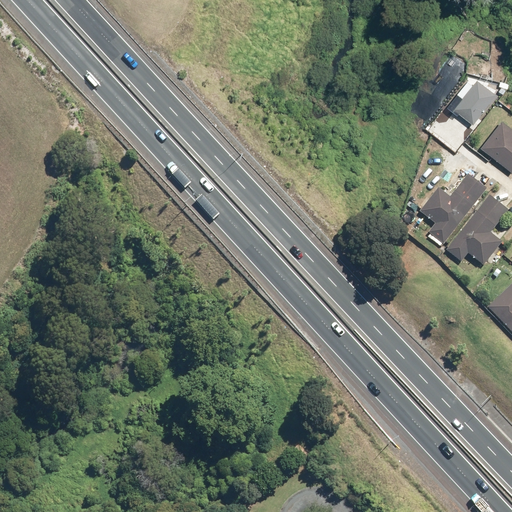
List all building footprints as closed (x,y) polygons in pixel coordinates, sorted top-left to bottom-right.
[(457,106),(477,122),(502,93),(483,76),(477,82),(472,78),(461,91),(466,95),(457,106)] [(511,124),(504,119),(483,146),(511,169),(511,124)] [(463,144),(433,122),(427,130),(457,152),(463,144)] [(489,188),(471,174),(454,196),(441,186),(422,210),(438,223),(431,231),(446,243),(489,188)] [(511,209),(492,193),(448,248),(464,261),(470,253),(485,265),(505,240),(493,231),(511,209)] [(511,285),(490,306),(511,329),(511,285)]
